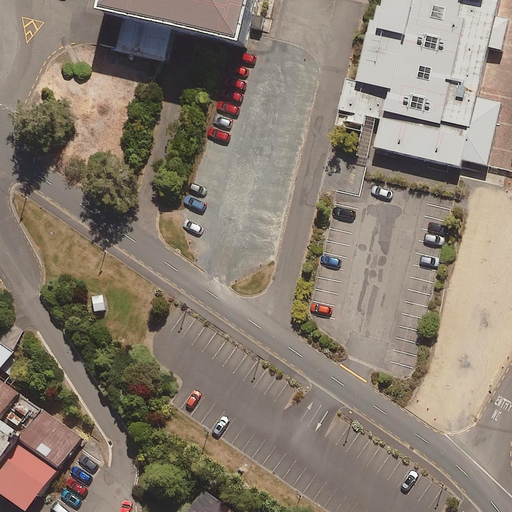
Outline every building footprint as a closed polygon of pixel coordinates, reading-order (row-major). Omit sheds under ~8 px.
[(120,0),(115,24),(229,50),(262,58),(267,38),(275,0),(120,0)] [(391,0),(370,89),(358,86),(348,129),(392,139),(389,151),(469,169),(471,163),(493,168),(506,110),(485,105),(497,50),(508,52),(511,35),(511,24),(505,23),(509,0),(391,0)] [(177,43),(110,28),(104,51),(171,67),(177,43)] [(0,467),(13,476),(2,493),(30,511),(41,511),(90,440),(9,385),(26,360),(19,355),(11,350),(0,342),(0,467)] [(235,511),(202,488),(185,511),(235,511)]
